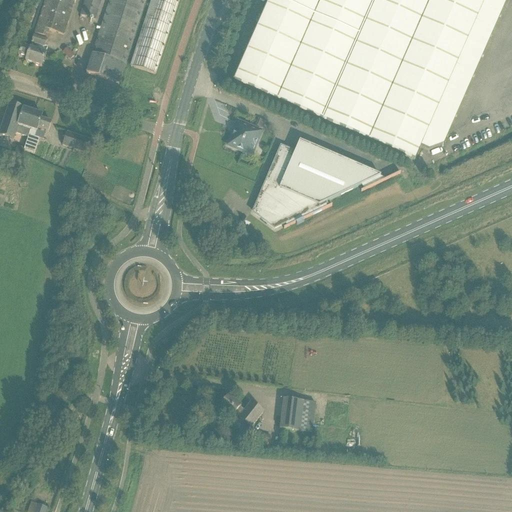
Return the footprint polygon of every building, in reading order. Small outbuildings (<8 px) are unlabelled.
[(270,0),(234,83),(414,162),(420,149),(484,0),(270,0)] [(41,68),(47,48),(44,47),(46,40),(33,36),(31,44),(32,44),(31,49),(21,46),(18,58),(26,60),(25,63),(41,68)] [(8,105),(0,131),(0,137),(13,141),(15,135),(27,139),(33,122),(31,122),(34,114),(23,110),(8,105)] [(27,139),(23,151),(34,154),(39,140),(35,139),(38,130),(48,133),(51,123),(40,120),(42,116),(34,114),(31,122),(33,122),(27,139)] [(251,157),(261,133),(237,123),(227,147),(251,157)] [(94,143),(89,141),(66,134),(62,146),(90,156),(94,143)] [(101,147),(113,151),(116,144),(103,140),(101,147)] [(400,174),(399,174),(385,180),(299,143),(294,154),(282,149),(254,213),(274,228),(284,224),(286,228),(283,229),(283,230),(295,224),(296,227),(303,223),(302,221),(331,207),(331,206),(326,208),(325,207),(327,206),(326,203),(361,186),(363,191),(360,192),(360,193),(400,174)] [(12,158),(19,161),(23,150),(16,147),(12,158)] [(16,172),(18,165),(12,163),(10,170),(16,172)] [(240,408),(241,407),(228,397),(218,409),(226,415),(231,419),(234,415),(237,418),(237,419),(250,429),(263,412),(250,402),(243,411),(240,408)] [(283,401),(279,431),(311,434),(314,405),(283,401)] [(254,434),(253,446),(268,448),(271,437),(254,434)] [(45,511),(46,509),(37,506),(30,503),(26,511),(45,511)]
